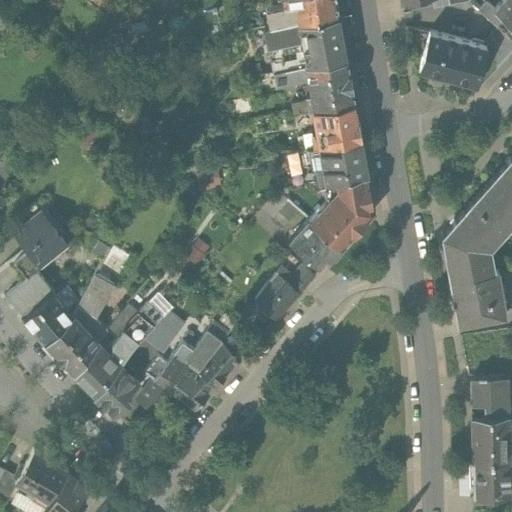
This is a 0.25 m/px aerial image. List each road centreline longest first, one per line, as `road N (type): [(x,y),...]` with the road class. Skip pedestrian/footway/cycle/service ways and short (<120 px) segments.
road 1 (residential): [(411,273),(356,280),(333,293),(153,490)]
road 2 (residential): [(431,511),(411,273)]
road 3 (residential): [(0,322),(153,490)]
road 4 (residential): [(411,273),(385,135)]
road 5 (residential): [(385,135),(362,0)]
road 6 (residential): [(385,135),(463,121),(511,95)]
